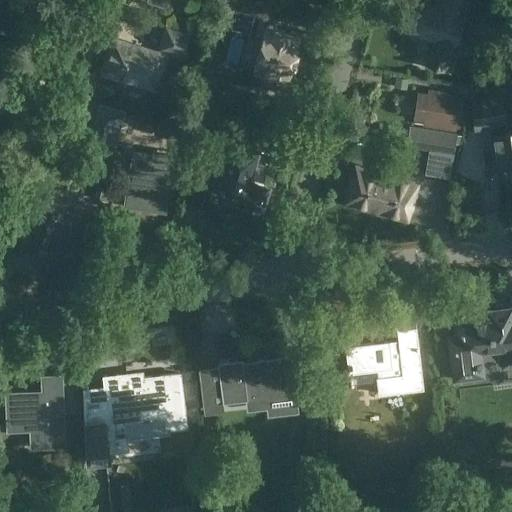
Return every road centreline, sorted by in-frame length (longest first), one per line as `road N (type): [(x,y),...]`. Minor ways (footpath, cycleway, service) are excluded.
road 1 (residential): [(0,301),(289,266)]
road 2 (residential): [(289,266),(316,137),(362,0)]
road 3 (residential): [(289,266),(511,240)]
road 4 (residential): [(0,205),(62,0)]
